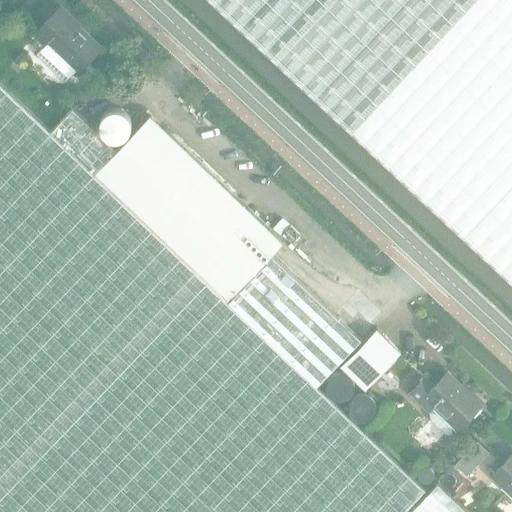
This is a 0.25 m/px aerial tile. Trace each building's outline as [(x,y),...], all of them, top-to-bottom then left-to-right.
[(511,0),(210,0),(511,282),(511,0)] [(37,32),(48,42),(36,55),(64,82),(76,69),(77,70),(99,48),(77,27),(79,26),(60,8),(37,32)] [(0,83),(0,484),(245,228),(256,238),(268,227),(150,115),(116,150),(72,108),(50,131),(0,83)] [(293,242),(301,235),(292,226),(285,233),(293,242)] [(360,339),(308,289),(271,254),(272,254),(256,238),(245,228),(0,484),(0,511),(402,511),(424,489),(316,385),(360,339)] [(340,366),(364,389),(400,352),(376,329),(340,366)] [(459,430),(458,429),(484,403),(471,391),(469,393),(448,373),(434,387),(426,379),(410,395),(430,414),(432,412),(432,420),(448,435),(455,435),(459,430)] [(511,455),(492,476),(511,494),(511,455)] [(466,511),(438,486),(413,511),(466,511)]
